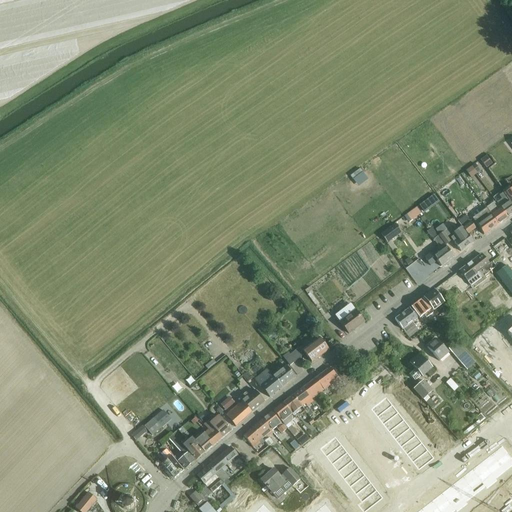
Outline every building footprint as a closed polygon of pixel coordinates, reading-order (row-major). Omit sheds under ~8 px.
[(486,156),(479,161),(486,169),(492,164),(486,156)] [(474,164),(469,168),(475,175),(480,171),(474,164)] [(469,168),(465,171),(470,178),(475,175),(469,168)] [(511,185),(502,193),(511,205),(511,185)] [(500,199),(495,203),(507,218),(511,213),(511,205),(502,193),(498,196),(500,199)] [(426,200),(419,205),(424,213),(432,207),(426,200)] [(485,208),(486,210),(497,225),(507,218),(495,203),(494,201),(485,208)] [(415,208),(406,215),(411,221),(420,214),(415,208)] [(483,235),(497,225),(486,210),(479,215),(483,221),(476,226),(483,235)] [(467,219),(459,225),(461,228),(467,235),(475,229),(467,219)] [(388,228),(380,234),(387,244),(389,242),(395,238),(388,228)] [(431,237),(433,240),(432,240),(435,243),(440,239),(437,236),(438,236),(432,228),(426,232),(430,237),(431,237)] [(453,236),(450,239),(455,245),(454,245),(460,252),(473,243),(467,235),(461,228),(452,235),(453,236)] [(440,239),(445,246),(450,242),(446,237),(449,235),(445,230),(438,236),(437,236),(440,239)] [(430,254),(424,259),(430,266),(436,262),(439,266),(440,267),(453,257),(445,246),(440,239),(435,243),(438,248),(430,254)] [(488,265),(480,255),(458,271),(470,287),(482,278),(478,273),(488,265)] [(511,264),(500,273),(511,287),(511,264)] [(443,304),(433,291),(423,299),(432,312),(443,304)] [(432,314),(421,300),(411,308),(419,319),(423,316),(426,319),(429,316),(434,323),(438,321),(433,314),(432,314)] [(334,316),(348,335),(364,323),(349,305),(334,316)] [(409,309),(394,320),(401,330),(402,329),(405,333),(408,338),(417,331),(414,327),(411,323),(416,319),(409,309)] [(273,329),(266,335),(271,342),(278,336),(273,329)] [(311,364),(328,351),(319,339),(309,346),(307,344),(304,347),(305,349),(302,352),(311,364)] [(439,361),(448,353),(436,339),(427,348),(439,361)] [(467,370),(474,363),(456,342),(448,349),(467,370)] [(289,366),(302,356),(297,350),(289,356),(287,353),(282,357),(289,366)] [(414,380),(420,375),(421,377),(425,373),(430,378),(435,374),(419,355),(409,363),(415,369),(408,374),(414,380)] [(268,398),(294,377),(286,367),(273,377),(267,370),(254,380),(268,398)] [(329,368),(302,389),(310,400),(311,400),(315,405),(318,409),(324,404),(317,395),(328,387),(329,389),(339,381),(329,368)] [(246,372),(242,375),(248,382),(252,379),(246,372)] [(374,373),(369,377),(373,383),(379,379),(374,373)] [(423,381),(414,389),(423,399),(426,402),(429,399),(427,396),(432,391),(423,381)] [(302,389),(292,396),(295,400),(301,408),(306,414),(307,413),(309,416),(312,414),(308,408),(312,405),(313,406),(315,405),(311,400),(310,400),(302,389)] [(235,427),(264,402),(254,391),(248,396),(246,393),(239,399),(242,402),(234,409),(225,416),(235,427)] [(292,396),(287,400),(283,404),(291,415),(292,417),(293,416),(298,413),(297,411),(301,408),(292,396)] [(229,397),(220,405),(225,411),(234,404),(229,397)] [(385,398),(371,410),(377,417),(391,405),(385,398)] [(283,404),(272,412),(284,427),(285,426),(287,429),(288,429),(290,428),(288,427),(291,425),(292,427),(297,423),(295,419),(293,416),(292,417),(291,415),(283,404)] [(391,405),(377,418),(384,425),(397,413),(391,405)] [(262,421),(271,431),(275,427),(281,434),(285,430),(271,413),(262,421)] [(397,413),(384,425),(390,432),(404,420),(397,413)] [(201,414),(197,417),(202,423),(206,420),(201,414)] [(203,425),(208,430),(209,432),(210,431),(213,434),(212,434),(218,441),(231,431),(218,416),(210,424),(208,421),(203,425)] [(480,419),(460,435),(462,437),(482,421),(480,419)] [(404,420),(390,432),(395,439),(409,428),(404,420)] [(271,431),(262,421),(252,429),(262,439),(266,436),(267,438),(269,436),(268,434),(271,431)] [(135,440),(147,431),(142,426),(130,435),(135,440)] [(182,428),(178,431),(182,437),(183,436),(186,439),(189,436),(182,428)] [(409,428),(395,439),(399,447),(415,435),(409,428)] [(252,429),(243,437),(254,449),(259,444),(260,445),(264,442),(262,439),(252,429)] [(208,430),(194,442),(204,453),(210,448),(218,441),(212,434),(213,434),(210,431),(209,432),(208,430)] [(415,435),(399,447),(406,455),(421,443),(415,435)] [(185,470),(194,462),(179,443),(172,436),(168,439),(175,447),(180,453),(174,457),(185,470)] [(304,436),(300,440),(303,444),(308,440),(304,436)] [(204,453),(194,442),(191,438),(187,442),(185,440),(181,444),(195,460),(204,453)] [(333,438),(318,450),(324,457),(338,444),(333,438)] [(294,442),(290,445),(295,451),(299,448),(294,442)] [(421,443),(406,455),(412,463),(427,451),(421,443)] [(338,444),(324,457),(330,464),(344,451),(338,444)] [(511,460),(500,446),(490,453),(498,462),(505,472),(511,466),(511,460)] [(174,479),(183,471),(165,450),(162,447),(159,449),(162,453),(160,454),(166,461),(161,464),(174,479)] [(219,457),(226,466),(226,465),(232,472),(242,464),(238,460),(235,462),(232,460),(237,456),(229,448),(219,457)] [(344,451),(330,464),(336,472),(352,460),(344,451)] [(427,451),(412,463),(418,470),(433,458),(427,451)] [(490,453),(481,461),(496,479),(505,472),(490,453)] [(226,466),(219,457),(208,467),(215,475),(219,480),(220,479),(223,483),(227,480),(229,478),(222,470),(226,466)] [(352,460),(336,472),(342,480),(358,468),(352,460)] [(481,461),(471,470),(484,488),(496,479),(481,461)] [(215,475),(208,467),(197,477),(204,485),(205,485),(212,493),(222,484),(214,476),(215,475)] [(273,470),(261,481),(273,494),(278,500),(285,493),(280,488),(284,484),(283,483),(286,481),(292,487),(300,479),(289,468),(279,478),(273,470)] [(358,468),(342,480),(349,488),(363,476),(358,468)] [(471,470),(461,477),(475,496),(484,488),(471,470)] [(363,476),(349,488),(355,495),(370,483),(363,476)] [(461,477),(452,484),(466,501),(475,496),(461,477)] [(370,483),(355,495),(361,503),(376,491),(370,483)] [(452,484),(442,492),(456,511),(466,501),(452,484)] [(376,491),(361,503),(367,510),(382,498),(376,491)] [(442,492),(432,501),(440,511),(454,511),(456,511),(442,492)] [(75,508),(80,511),(86,511),(96,500),(88,493),(75,508)] [(192,496),(190,498),(193,501),(197,506),(199,508),(200,509),(205,504),(202,501),(195,493),(192,496)] [(119,503),(119,504),(120,507),(121,508),(123,509),(125,510),(126,510),(128,510),(129,510),(130,510),(132,509),(132,508),(133,507),(133,506),(134,505),(134,504),(134,503),(134,502),(134,500),(133,499),(133,498),(132,497),(129,496),(129,495),(128,495),(126,495),(125,495),(123,496),(122,497),(121,497),(121,498),(120,499),(120,500),(119,501),(119,502),(119,503)] [(440,511),(432,501),(422,508),(424,511),(440,511)]
